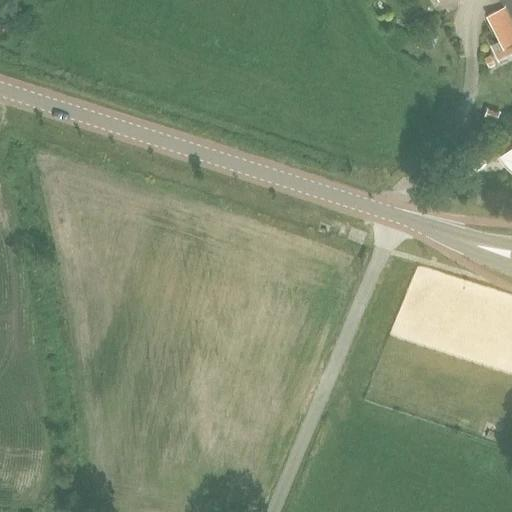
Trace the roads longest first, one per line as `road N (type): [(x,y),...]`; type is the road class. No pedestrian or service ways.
road 1 (tertiary): [(394,215),(0,87)]
road 2 (unclassified): [(394,215),(270,511)]
